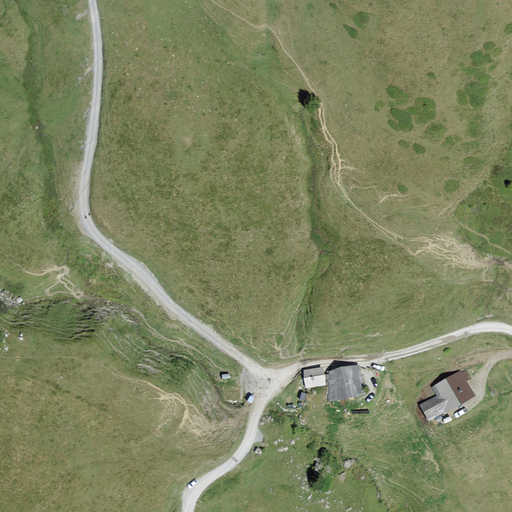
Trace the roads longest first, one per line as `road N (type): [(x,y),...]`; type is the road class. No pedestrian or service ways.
road 1 (track): [(92,0),(99,71),(84,211),(100,239),(168,304),(266,382),(257,408)]
road 2 (track): [(266,382),(294,365),(387,356),(481,327),(511,330)]
road 3 (track): [(188,511),(203,483),(247,440),(257,408)]
